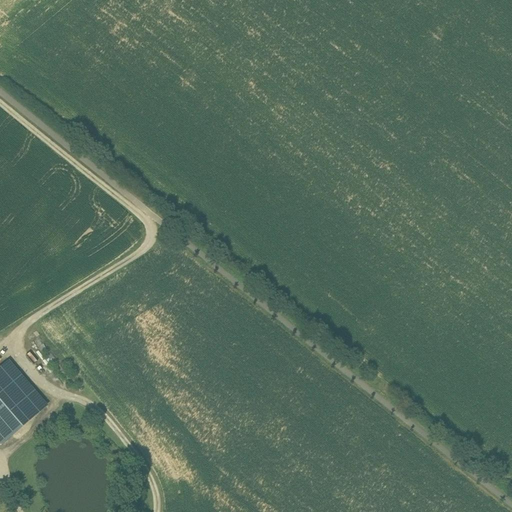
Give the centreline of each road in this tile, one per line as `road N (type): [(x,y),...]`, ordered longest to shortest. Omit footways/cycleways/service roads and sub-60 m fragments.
road 1 (track): [(0,98),(152,222),(151,244),(26,321),(6,346)]
road 2 (track): [(162,511),(136,453),(84,398),(53,389),(6,346)]
